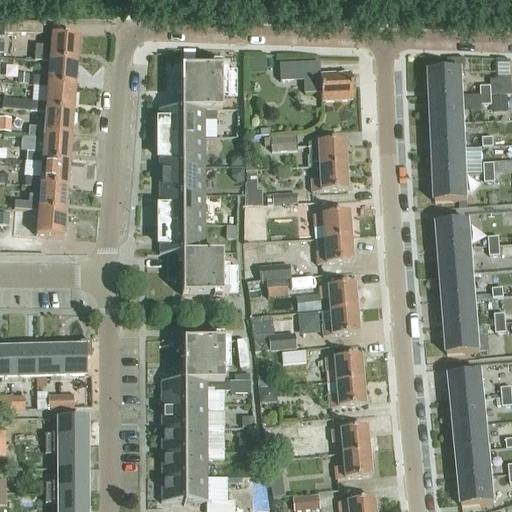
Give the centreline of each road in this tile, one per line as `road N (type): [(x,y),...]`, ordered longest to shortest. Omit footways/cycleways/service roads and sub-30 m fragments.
road 1 (residential): [(419,511),(384,42)]
road 2 (residential): [(384,42),(142,31),(126,39)]
road 3 (residential): [(108,279),(126,39)]
road 4 (residential): [(109,511),(108,279)]
road 5 (residential): [(511,48),(384,42)]
